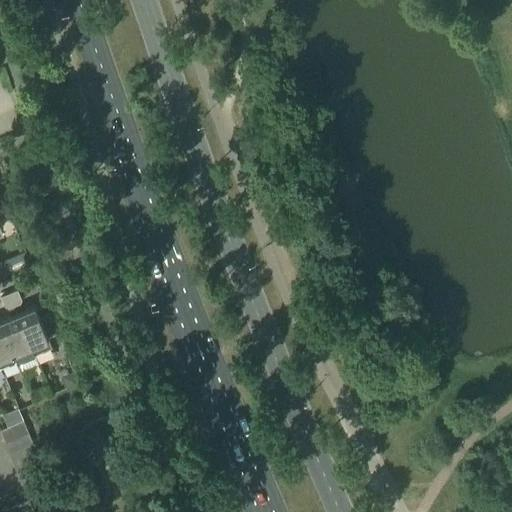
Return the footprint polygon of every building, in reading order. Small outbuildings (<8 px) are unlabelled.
[(16,289),(8,292),(13,305),(19,303),(20,299),(16,289)] [(8,292),(0,295),(0,297),(3,306),(8,307),(13,305),(8,292)] [(34,304),(16,312),(33,352),(51,344),(47,336),(56,332),(48,314),(39,317),(34,304)] [(0,318),(0,319),(16,359),(21,369),(37,362),(33,352),(16,312),(0,318)] [(0,319),(0,365),(16,359),(0,319)] [(22,419),(0,428),(0,432),(4,441),(27,431),(22,419)] [(27,431),(4,441),(9,452),(32,442),(27,431)] [(32,442),(9,452),(13,464),(37,454),(32,442)] [(37,454),(13,464),(18,475),(42,465),(37,454)] [(42,465),(18,475),(23,486),(46,477),(42,465)] [(46,477),(23,486),(28,498),(51,489),(46,477)] [(33,511),(27,498),(16,503),(19,511),(33,511)] [(19,511),(16,503),(5,508),(6,511),(19,511)]
